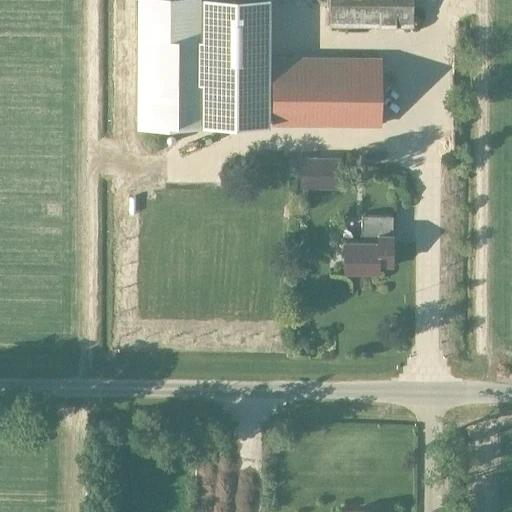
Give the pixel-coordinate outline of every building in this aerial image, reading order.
[(137,0),(136,122),(199,123),(200,0),(137,0)] [(268,0),(200,0),(199,123),(268,123),(268,81),(273,81),(273,62),(268,62),(268,0)] [(412,26),(412,0),(329,0),(330,26),(412,26)] [(379,124),(379,58),(273,57),(273,62),(273,81),(273,124),(379,124)] [(360,241),(344,241),(343,270),(378,271),(378,263),(392,263),(392,215),(361,215),(361,233),(360,233),(360,241)] [(194,466),(194,481),(233,482),(233,467),(194,466)] [(221,511),(220,499),(193,500),(193,511),(221,511)]
